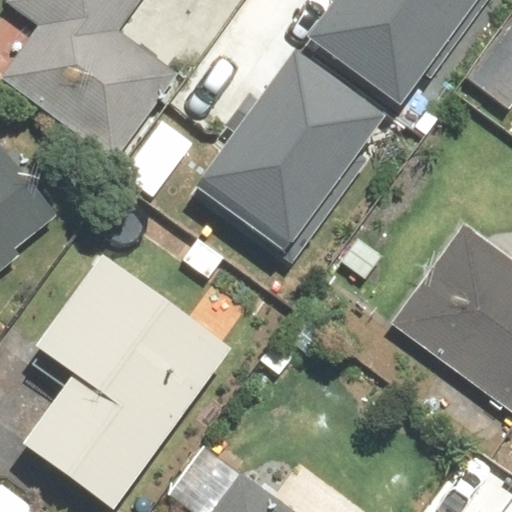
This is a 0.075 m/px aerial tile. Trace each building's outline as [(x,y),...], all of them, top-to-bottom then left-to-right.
[(8,0),(3,8),(37,33),(0,83),(0,84),(112,166),(174,81),(118,40),(147,0),(8,0)] [(336,0),(312,35),(404,99),(473,0),(336,0)] [(507,116),(511,109),(511,19),(502,12),(454,76),(507,116)] [(289,55),(200,181),(292,245),(381,119),(289,55)] [(462,175),(444,197),(498,241),(511,224),(511,167),(461,126),(438,155),(462,175)] [(0,155),(0,264),(53,223),(0,155)] [(511,274),(456,235),(385,333),(511,423),(511,274)] [(117,511),(227,357),(95,264),(26,361),(59,385),(7,458),(83,511),(117,511)] [(279,511),(236,481),(214,511),(279,511)]
